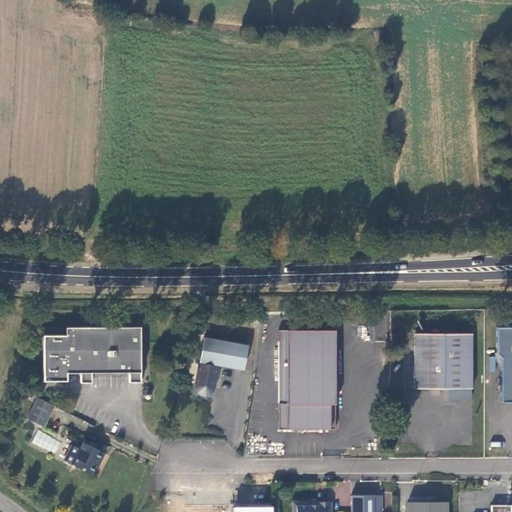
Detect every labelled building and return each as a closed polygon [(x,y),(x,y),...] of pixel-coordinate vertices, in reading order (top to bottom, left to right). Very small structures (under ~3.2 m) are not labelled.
[(386,319),(368,320),(370,340),(387,339),(386,319)] [(66,328),(66,335),(43,336),(44,381),(67,381),(66,373),(80,373),(81,383),(91,383),(91,373),(130,373),(129,383),(140,383),(140,372),(140,327),(66,328)] [(511,327),(497,327),(496,353),(501,358),(501,369),(501,402),(511,402),(511,327)] [(334,330),(277,331),(278,381),(286,380),(287,404),(278,405),(279,431),(336,430),(334,330)] [(472,333),(414,333),(414,388),(472,389),(472,333)] [(401,334),(391,334),(391,347),(401,347),(401,334)] [(249,346),(204,337),(200,362),(195,384),(195,389),(198,392),(201,395),(205,396),(210,395),(213,392),(215,388),(219,366),(244,371),(249,346)] [(286,380),(278,381),(278,405),(287,404),(286,380)] [(54,406),(37,398),(27,419),(44,427),(47,421),(54,406)] [(31,443),(55,454),(61,441),(37,430),(31,443)] [(80,449),(71,445),(64,460),(73,465),(91,474),(98,460),(100,461),(104,453),(84,443),(80,449)] [(374,495),(351,495),(351,511),(381,511),(381,498),(374,498),(374,495)] [(252,511),(253,510),(232,510),(232,511),(272,511),(273,501),(258,501),(258,511),(252,511)] [(296,511),(296,505),(309,505),(309,501),(292,502),(292,511),(296,511)] [(447,511),(447,501),(407,501),(407,511),(447,511)] [(296,511),(292,511),(331,511),(331,502),(316,502),(316,505),(309,505),(296,505),(296,511)]
